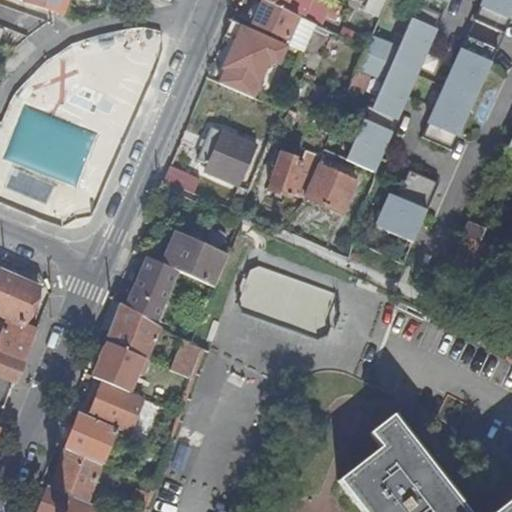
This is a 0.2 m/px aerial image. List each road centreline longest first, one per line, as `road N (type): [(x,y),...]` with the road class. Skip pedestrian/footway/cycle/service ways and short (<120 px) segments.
road 1 (residential): [(91,266),(107,253),(203,33)]
road 2 (residential): [(0,510),(91,266)]
road 3 (residential): [(0,102),(23,69),(61,41),(112,24),(166,19),(203,33)]
road 4 (residential): [(511,348),(399,290)]
